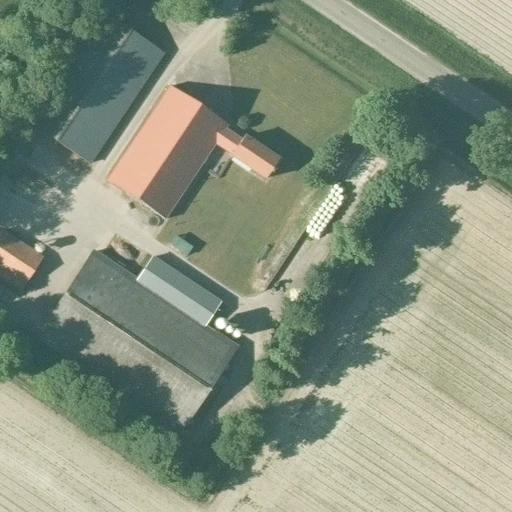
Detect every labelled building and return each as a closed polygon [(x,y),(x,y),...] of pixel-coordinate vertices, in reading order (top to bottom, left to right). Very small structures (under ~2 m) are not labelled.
[(135,0),(127,0),(123,9),(140,17),(146,5),(135,0)] [(90,165),(164,55),(95,8),(21,119),(90,165)] [(164,221),(214,145),(224,130),(227,126),(169,87),(106,182),(164,221)] [(224,130),(214,145),(231,156),(230,157),(264,180),(277,160),(243,137),(241,141),(224,130)] [(22,136),(10,150),(19,158),(31,143),(22,136)] [(0,216),(7,221),(37,172),(10,156),(0,172),(0,216)] [(488,244),(506,252),(511,236),(511,201),(507,199),(488,244)] [(0,278),(21,292),(42,258),(1,232),(0,233),(0,278)] [(177,240),(172,248),(186,258),(191,250),(177,240)] [(93,253),(36,339),(180,434),(236,349),(204,327),(219,304),(151,259),(136,282),(93,253)] [(44,317),(15,300),(0,325),(0,330),(26,346),(44,317)]
